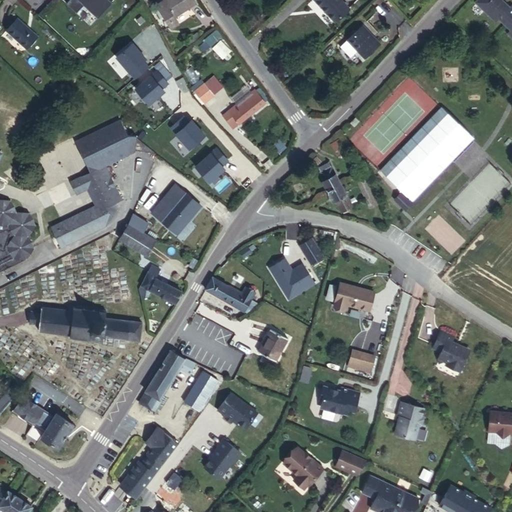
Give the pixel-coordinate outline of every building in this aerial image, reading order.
[(114,7),(107,0),(72,0),(67,5),(76,15),(87,5),(103,19),(114,7)] [(177,20),(197,5),(192,0),(166,0),(155,9),(168,27),(177,20)] [(348,9),(340,0),(314,0),(333,22),(348,9)] [(511,5),(510,8),(501,0),(478,0),(477,2),(497,21),(500,18),(511,29),(509,32),(511,35),(511,5)] [(0,33),(19,52),(35,35),(14,16),(0,30),(0,33)] [(173,33),(181,26),(177,20),(168,27),(173,33)] [(378,44),(372,37),(369,37),(367,34),(368,33),(361,26),(344,41),(354,51),(357,51),(362,58),(378,44)] [(218,32),(206,39),(209,45),(221,38),(218,32)] [(225,60),(232,51),(221,41),(213,49),(225,60)] [(110,60),(128,81),(141,70),(135,62),(137,60),(126,47),(110,60)] [(150,73),(129,91),(142,107),(155,95),(153,93),(161,86),(150,73)] [(214,97),(204,84),(195,92),(204,104),(214,97)] [(241,123),(267,103),(257,90),(237,104),(242,111),(235,115),(241,123)] [(241,123),(235,115),(242,111),(237,104),(223,114),(233,128),(241,123)] [(412,201),(474,137),(441,105),(379,170),(412,201)] [(176,119),(163,130),(182,150),(197,137),(186,124),(183,126),(176,119)] [(96,176),(127,159),(128,142),(119,142),(110,128),(67,152),(84,183),(91,179),(96,176)] [(188,168),(201,183),(214,172),(212,169),(220,162),(209,149),(188,168)] [(344,184),(331,162),(320,169),(327,183),(324,184),(329,194),(344,184)] [(115,207),(96,176),(91,179),(108,211),(115,207)] [(108,211),(91,179),(84,183),(64,192),(70,205),(82,199),(91,216),(92,219),(108,211)] [(329,194),(336,205),(339,205),(343,213),(355,207),(344,184),(329,194)] [(169,186),(160,198),(167,203),(176,191),(169,186)] [(196,207),(176,191),(167,203),(160,198),(146,215),(166,231),(171,225),(177,230),(196,207)] [(411,204),(400,194),(394,201),(404,211),(411,204)] [(36,253),(30,241),(34,233),(29,221),(16,218),(20,211),(9,208),(12,199),(0,200),(0,267),(13,263),(28,265),(36,253)] [(59,257),(100,235),(111,216),(108,211),(92,219),(91,216),(49,238),(59,257)] [(133,245),(142,230),(130,223),(121,237),(133,245)] [(171,225),(166,231),(172,236),(177,230),(171,225)] [(147,254),(156,238),(142,230),(133,245),(147,254)] [(323,256),(312,239),(300,246),(312,263),(323,256)] [(246,254),(243,249),(235,254),(239,259),(246,254)] [(157,277),(162,267),(152,262),(149,266),(151,268),(139,292),(142,300),(146,300),(144,293),(147,287),(176,302),(182,290),(157,277)] [(0,275),(28,265),(13,263),(0,267),(0,275)] [(229,306),(236,295),(208,278),(200,290),(229,306)] [(370,297),(335,286),(329,310),(338,313),(340,308),(364,316),(370,297)] [(243,300),(248,292),(239,288),(236,295),(229,306),(237,311),(243,300)] [(241,314),(253,306),(243,300),(237,311),(241,314)] [(140,340),(142,321),(108,317),(108,307),(101,307),(101,311),(71,307),(70,311),(40,308),(40,313),(28,312),(27,324),(38,325),(38,331),(68,334),(68,338),(104,341),(104,337),(140,340)] [(277,360),(290,338),(270,327),(258,349),(277,360)] [(467,355),(466,348),(451,341),(453,337),(439,329),(430,347),(439,352),(436,357),(438,362),(443,360),(448,363),(451,369),(457,372),(467,355)] [(187,356),(172,346),(164,360),(179,369),(181,366),(186,358),(187,356)] [(365,374),(369,358),(347,352),(343,368),(365,374)] [(156,407),(179,369),(164,360),(141,397),(156,407)] [(308,381),(311,366),(303,364),(300,379),(308,381)] [(197,410),(216,379),(202,370),(182,401),(197,410)] [(0,409),(17,388),(12,382),(0,396),(0,409)] [(353,415),(359,394),(340,388),(339,394),(334,392),(334,390),(322,387),(318,398),(321,399),(319,407),(322,411),(346,418),(347,413),(353,415)] [(255,414),(229,395),(217,412),(223,417),(222,419),(229,425),(231,423),(242,432),(255,414)] [(63,437),(72,423),(55,412),(53,415),(21,396),(13,410),(32,422),(33,420),(45,428),(40,436),(41,437),(57,448),(63,437)] [(423,425),(425,419),(423,415),(426,407),(402,400),(398,414),(402,414),(400,422),(398,422),(395,431),(398,434),(416,439),(419,427),(423,425)] [(511,418),(511,419),(511,413),(486,410),(484,430),(492,431),(498,437),(505,435),(510,435),(511,436),(511,418)] [(145,451),(159,433),(153,429),(140,446),(145,451)] [(133,501),(178,444),(159,433),(145,451),(146,452),(142,457),(144,459),(137,466),(134,464),(115,487),(133,501)] [(242,448),(225,434),(218,442),(219,443),(213,450),(214,451),(205,462),(219,475),(242,448)] [(323,469),(304,452),(304,450),(297,445),(283,461),(297,473),(292,478),(302,486),(307,482),(309,484),(323,469)] [(354,477),(364,462),(339,451),(333,467),(354,477)] [(412,511),(419,497),(371,476),(364,494),(376,499),(374,506),(385,510),(384,511),(412,511)] [(452,511),(485,511),(490,505),(472,495),(473,493),(463,487),(462,488),(449,481),(437,501),(453,511),(452,511)] [(0,510),(1,511),(12,496),(3,490),(2,492),(0,494),(0,510)] [(1,511),(12,511),(19,501),(12,496),(1,511)] [(24,511),(28,507),(19,501),(12,511),(24,511)]
